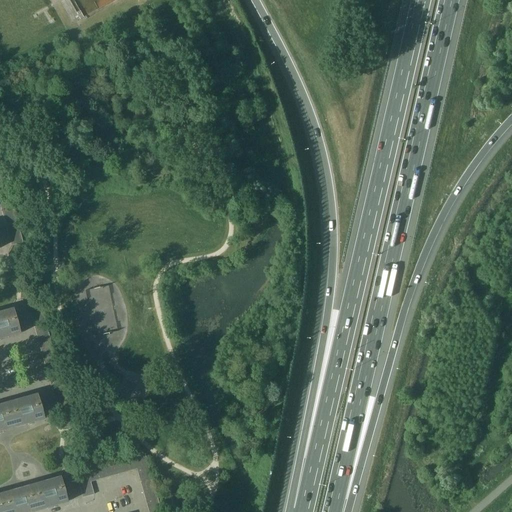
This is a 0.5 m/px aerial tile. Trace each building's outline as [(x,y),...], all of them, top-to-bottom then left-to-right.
[(53,22),(41,0),(0,0),(0,46),(3,51),(53,22)] [(0,205),(11,202),(10,196),(0,198),(0,205)] [(13,208),(11,202),(0,205),(0,206),(1,211),(13,208)] [(15,214),(13,208),(1,211),(3,217),(15,214)] [(15,214),(3,217),(5,223),(16,219),(15,214)] [(18,225),(16,219),(5,223),(6,228),(18,225)] [(18,225),(6,228),(8,234),(20,231),(18,225)] [(21,237),(20,231),(8,234),(10,240),(21,237)] [(21,237),(10,240),(11,246),(23,242),(21,237)] [(29,311),(41,307),(39,301),(27,305),(29,311)] [(29,311),(31,316),(42,313),(41,307),(29,311)] [(12,309),(0,312),(0,339),(19,334),(19,333),(12,309)] [(31,316),(32,322),(44,319),(42,313),(31,316)] [(32,322),(34,328),(46,325),(44,319),(32,322)] [(34,328),(36,334),(47,330),(46,325),(34,328)] [(36,334),(37,340),(49,336),(47,330),(36,334)] [(37,340),(39,345),(51,342),(49,336),(37,340)] [(39,345),(41,351),(52,348),(51,342),(39,345)] [(41,351),(42,357),(54,354),(52,348),(41,351)] [(42,357),(44,363),(56,359),(54,354),(42,357)] [(44,363),(46,369),(57,365),(56,359),(44,363)] [(46,369),(47,374),(59,371),(57,365),(46,369)] [(61,377),(59,371),(47,374),(49,380),(61,377)] [(49,380),(51,386),(62,383),(61,377),(49,380)] [(52,392),(64,388),(62,383),(51,386),(52,392)] [(52,392),(54,398),(66,394),(64,388),(52,392)] [(6,403),(13,428),(43,419),(36,394),(6,403)] [(56,403),(67,400),(66,394),(54,398),(56,403)] [(56,403),(57,409),(69,406),(67,400),(56,403)] [(0,404),(0,431),(13,428),(6,403),(0,404)] [(59,415),(71,412),(69,406),(57,409),(59,415)] [(145,454),(143,455),(127,459),(131,471),(136,469),(145,454)] [(145,454),(136,469),(138,475),(150,472),(145,454)] [(131,471),(127,459),(122,461),(125,472),(131,471)] [(125,472),(122,461),(116,462),(119,474),(125,472)] [(119,474),(116,462),(110,464),(113,476),(119,474)] [(113,476),(110,464),(104,465),(108,477),(113,476)] [(108,477),(104,465),(99,467),(102,479),(108,477)] [(102,479),(99,467),(93,469),(96,480),(102,479)] [(96,480),(93,469),(87,470),(89,476),(91,482),(96,480)] [(89,476),(87,470),(76,473),(77,479),(89,476)] [(138,475),(140,481),(151,477),(150,472),(138,475)] [(89,476),(77,479),(79,485),(91,482),(89,476)] [(60,477),(30,486),(37,510),(67,502),(60,477)] [(151,477),(140,481),(141,486),(153,483),(151,477)] [(91,482),(79,485),(81,492),(92,488),(91,482)] [(143,492),(155,489),(153,483),(141,486),(143,492)] [(30,486),(0,494),(5,511),(30,511),(37,510),(30,486)] [(92,488),(81,492),(82,498),(94,494),(92,488)] [(143,492),(145,498),(156,495),(155,489),(143,492)] [(145,498),(146,504),(158,501),(156,495),(145,498)] [(158,501),(146,504),(148,510),(159,506),(158,501)]
